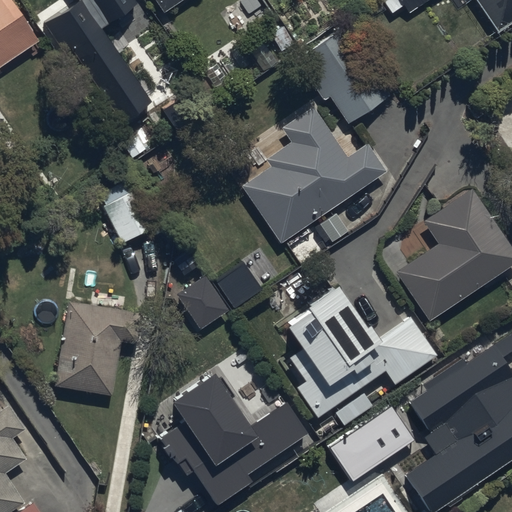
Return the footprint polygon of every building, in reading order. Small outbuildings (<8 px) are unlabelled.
[(8,0),(0,0),(0,66),(36,43),(8,0)] [(78,0),(47,22),(119,124),(151,101),(100,28),(137,2),(136,0),(78,0)] [(153,0),(163,14),(184,0),(153,0)] [(426,0),(401,0),(409,12),(426,0)] [(511,0),(467,0),(488,32),(511,16),(511,0)] [(346,30),(307,55),(349,122),(389,96),(346,30)] [(243,193),(277,242),(384,169),(367,144),(349,156),(315,106),(283,127),(301,154),(243,193)] [(143,190),(105,208),(121,242),(159,224),(143,190)] [(511,252),(472,193),(425,225),(440,248),(399,276),(430,322),(511,266),(511,252)] [(249,268),(221,286),(234,306),(261,287),(249,268)] [(335,295),(283,330),(302,358),(286,369),(329,432),(438,358),(411,318),(370,346),(335,295)] [(234,327),(219,303),(195,319),(210,343),(234,327)] [(142,317),(67,304),(55,382),(111,392),(119,344),(137,347),(142,317)] [(442,448),(405,472),(432,511),(511,458),(511,368),(498,347),(412,404),(442,448)] [(211,379),(171,408),(182,424),(162,438),(215,510),(313,439),(284,400),(246,428),(211,379)] [(0,511),(15,511),(27,505),(7,475),(27,462),(12,438),(25,430),(11,408),(0,414),(0,511)] [(271,511),(258,490),(223,511),(271,511)] [(40,511),(33,501),(15,511),(40,511)]
